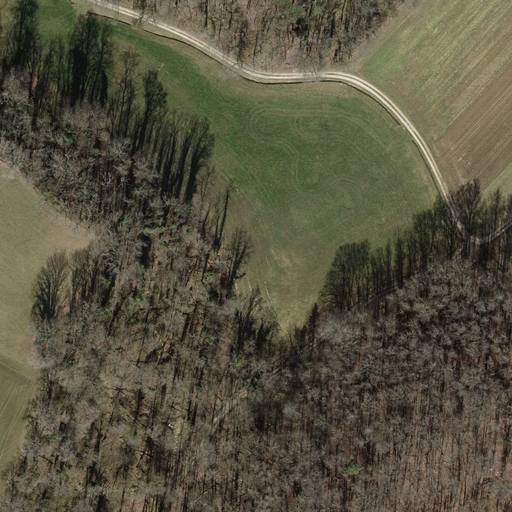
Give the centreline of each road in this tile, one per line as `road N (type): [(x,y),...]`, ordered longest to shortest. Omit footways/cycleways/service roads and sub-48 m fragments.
road 1 (track): [(511,223),(470,244),(415,135),(380,91),(347,75),(249,71),(197,38),(96,0)]
road 2 (track): [(155,511),(243,395),(369,296),(470,244)]
